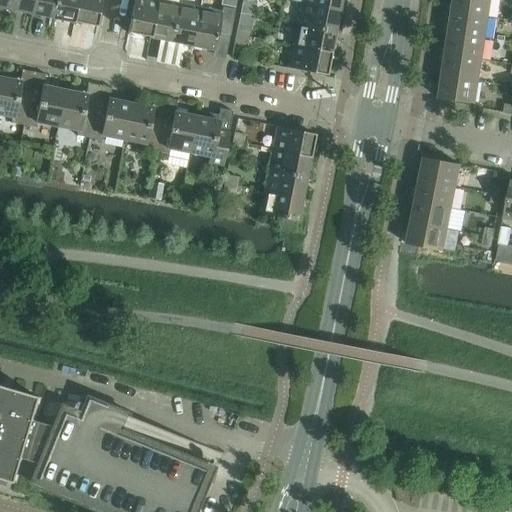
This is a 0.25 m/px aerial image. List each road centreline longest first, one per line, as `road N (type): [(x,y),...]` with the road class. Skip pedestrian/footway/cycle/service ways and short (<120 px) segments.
road 1 (tertiary): [(302,466),(375,122)]
road 2 (residential): [(375,122),(103,68)]
road 3 (residential): [(375,122),(511,151)]
road 4 (tertiary): [(375,122),(398,0)]
